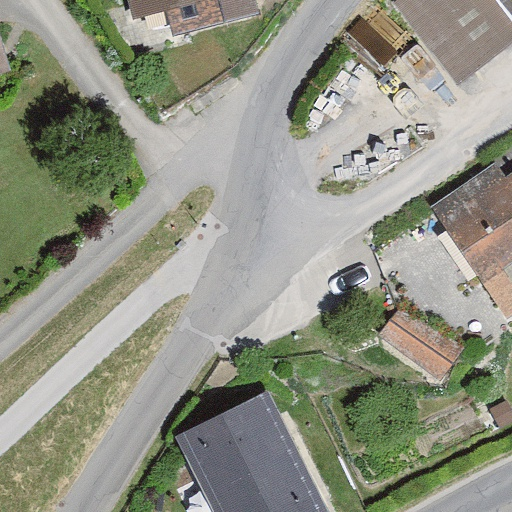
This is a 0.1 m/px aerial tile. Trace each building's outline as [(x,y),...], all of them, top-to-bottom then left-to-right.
[(129,0),(134,20),(168,11),(175,37),(261,14),(257,0),(129,0)] [(385,0),(356,22),(387,64),(420,39),(391,0),(385,0)] [(511,0),(400,0),(396,6),(457,88),(511,48),(511,0)] [(0,74),(12,71),(0,31),(0,74)] [(496,167),(430,212),(507,326),(511,322),(511,178),(506,182),(496,167)] [(402,308),(379,339),(442,384),(465,353),(402,308)] [(329,511),(268,390),(176,436),(214,511),(329,511)]
